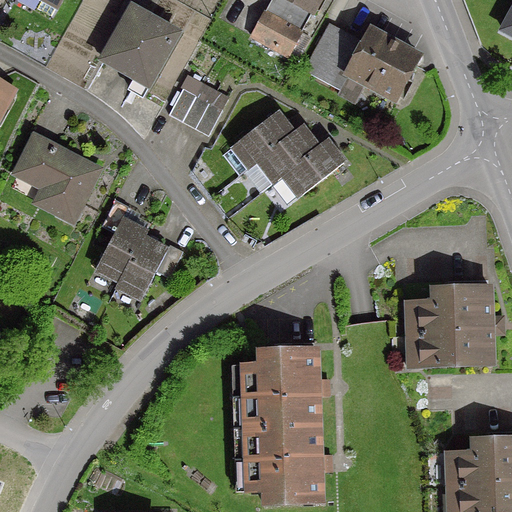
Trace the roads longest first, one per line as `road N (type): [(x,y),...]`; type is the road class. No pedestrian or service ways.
road 1 (residential): [(247,287),(204,223),(114,121),(0,56)]
road 2 (residential): [(494,147),(247,287)]
road 3 (residential): [(247,287),(144,372),(71,467)]
road 4 (residential): [(435,0),(488,125)]
